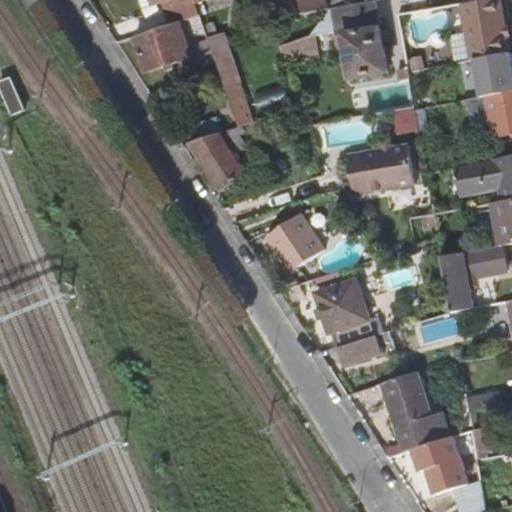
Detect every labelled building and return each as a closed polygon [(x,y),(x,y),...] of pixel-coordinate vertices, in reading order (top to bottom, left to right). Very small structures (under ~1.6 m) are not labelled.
[(152,0),(155,5),(170,0),(176,0),(184,22),(194,18),(203,15),(199,4),(197,0),(152,0)] [(279,0),(284,17),(333,9),(330,0),(301,0),(302,3),(297,5),(295,0),(279,0)] [(330,0),(333,9),(355,5),(352,0),(330,0)] [(495,0),(464,5),(473,61),(485,59),(511,53),(511,46),(504,0),(495,0)] [(194,18),(207,54),(215,51),(211,39),(203,15),(194,18)] [(139,38),(151,73),(194,58),(182,22),(139,38)] [(346,35),(353,80),(391,74),(383,29),(346,35)] [(215,51),(241,128),(254,123),(224,34),(211,39),(215,51)] [(292,44),(292,56),(321,57),(322,38),(306,37),(306,44),(292,44)] [(469,61),(471,73),(487,69),(485,59),(473,61),(469,61)] [(511,93),(491,98),(498,138),(511,135),(511,93)] [(486,95),(471,100),(479,126),(494,121),(486,95)] [(398,109),(401,131),(422,128),(419,107),(398,109)] [(192,129),(197,144),(222,135),(225,134),(220,120),(192,129)] [(193,145),(225,191),(249,175),(222,135),(197,144),(193,145)] [(350,158),(357,196),(418,185),(411,146),(350,158)] [(458,168),(460,181),(470,180),(472,195),(488,192),(487,184),(500,182),(501,190),(504,202),(511,200),(511,158),(498,161),(458,168)] [(460,181),(463,196),(472,195),(470,180),(460,181)] [(487,184),(488,192),(501,190),(500,182),(487,184)] [(494,204),(503,247),(505,246),(511,245),(511,200),(504,202),(494,204)] [(302,217),(269,239),(293,276),(327,254),(302,217)] [(444,257),(454,313),(455,314),(476,310),(472,287),(479,286),(478,278),(509,272),(505,246),(503,247),(444,257)] [(319,295),(332,335),(336,334),(341,349),(378,337),(359,282),(319,295)] [(378,337),(341,349),(347,367),(383,356),(378,337)] [(464,364),(473,410),(492,406),(484,360),(464,364)] [(387,386),(409,453),(444,442),(422,374),(387,386)] [(477,432),(481,456),(490,455),(496,454),(491,430),(477,432)] [(460,437),(468,476),(484,473),(482,461),(481,456),(477,432),(476,431),(460,437)] [(455,479),(463,511),(490,511),(491,511),(484,473),(468,476),(455,479)]
